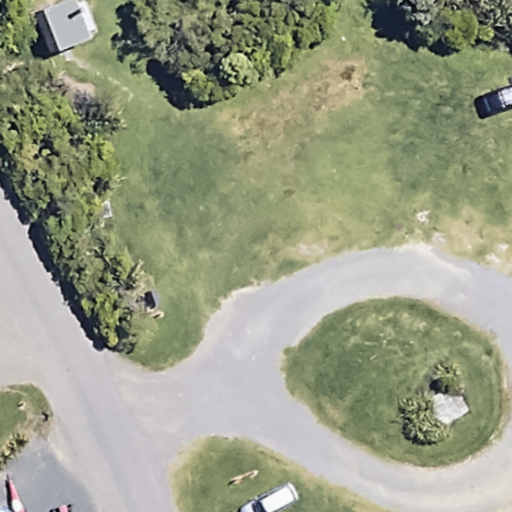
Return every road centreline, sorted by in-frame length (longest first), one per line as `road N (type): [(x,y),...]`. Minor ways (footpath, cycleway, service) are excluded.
road 1 (track): [(226,384),(290,304),(349,278),(428,271),(485,295),(511,322)]
road 2 (unclassified): [(0,239),(140,511)]
road 3 (track): [(511,453),(469,489),(407,487),(353,468),(287,430)]
road 4 (track): [(108,437),(226,384)]
